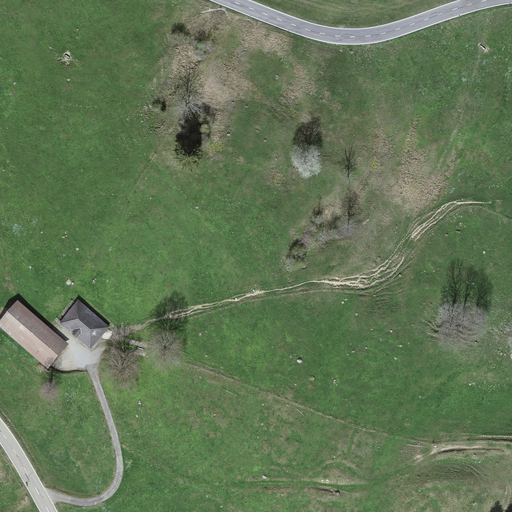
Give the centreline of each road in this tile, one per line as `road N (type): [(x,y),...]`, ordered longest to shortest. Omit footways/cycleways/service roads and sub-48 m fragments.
road 1 (secondary): [(231,0),(344,36),(385,33),(482,0)]
road 2 (track): [(87,364),(118,459),(112,492),(83,503),(37,491)]
